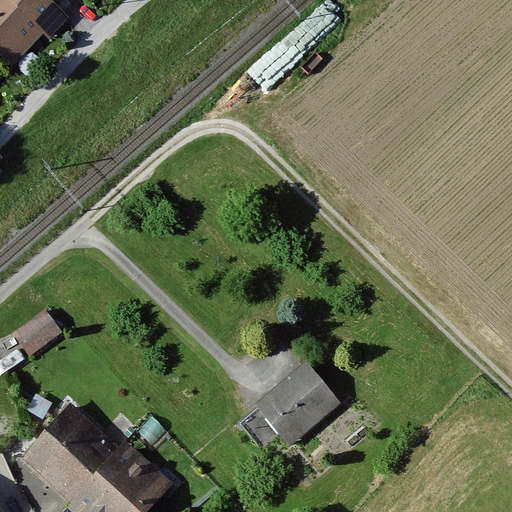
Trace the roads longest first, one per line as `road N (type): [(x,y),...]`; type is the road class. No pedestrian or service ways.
road 1 (track): [(84,230),(199,129),(232,129),(253,138),(511,389)]
road 2 (residential): [(0,134),(83,42),(135,0)]
